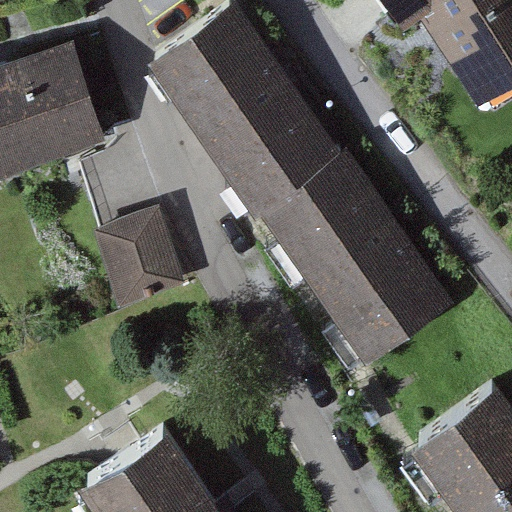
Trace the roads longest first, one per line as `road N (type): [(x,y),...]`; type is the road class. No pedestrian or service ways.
road 1 (residential): [(117,0),(208,254),(353,511)]
road 2 (residential): [(288,0),(511,286)]
